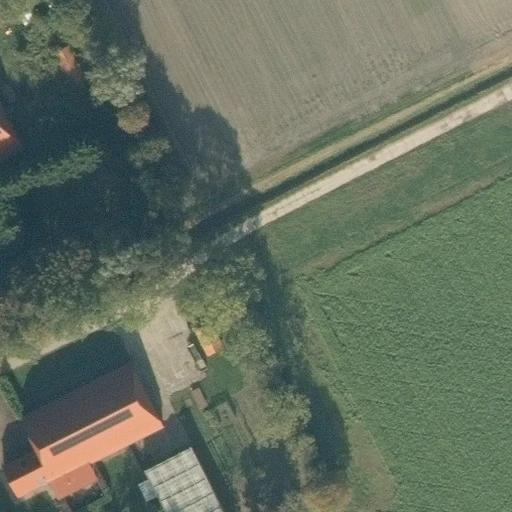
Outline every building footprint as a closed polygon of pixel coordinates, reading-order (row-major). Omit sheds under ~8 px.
[(30,0),(15,7),(24,26),(65,6),(62,0),(30,0)] [(86,81),(82,72),(70,46),(53,54),(65,80),(69,89),(86,81)] [(0,159),(23,148),(0,102),(0,159)] [(88,230),(93,242),(126,226),(120,215),(88,230)] [(223,349),(210,323),(194,331),(207,357),(223,349)] [(39,451),(4,469),(17,497),(48,481),(57,498),(94,479),(87,465),(162,427),(131,365),(24,420),(39,451)] [(170,413),(193,397),(182,381),(159,398),(170,413)] [(223,511),(190,448),(144,471),(148,479),(157,496),(165,511),(223,511)] [(138,485),(146,502),(157,496),(148,479),(138,485)]
